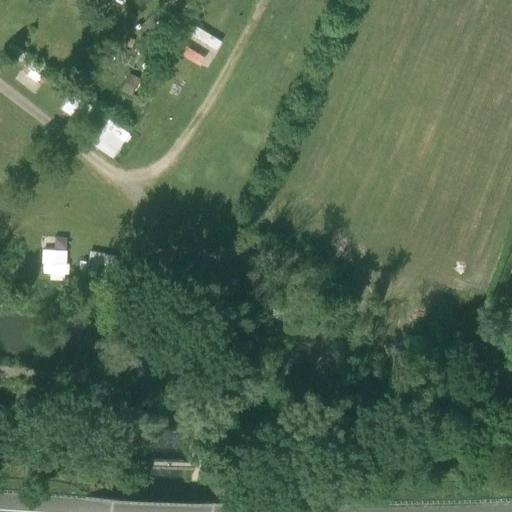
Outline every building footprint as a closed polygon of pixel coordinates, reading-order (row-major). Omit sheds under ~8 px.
[(209,68),(225,39),(197,23),(180,52),(209,68)] [(17,79),(37,92),(49,74),(29,61),(17,79)] [(130,95),(140,79),(129,73),(119,90),(130,95)] [(109,117),(94,143),(114,155),(129,129),(109,117)] [(44,270),(69,269),(68,235),(57,235),(57,245),(44,246),(44,270)]
